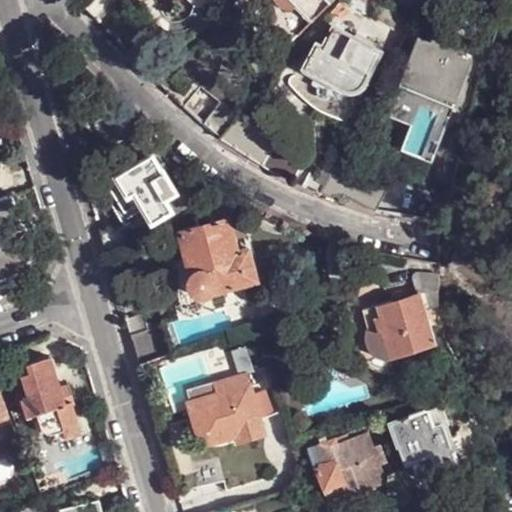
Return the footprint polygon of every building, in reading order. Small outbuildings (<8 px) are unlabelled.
[(86,0),(82,4),(99,20),(100,19),(118,0),(86,0)] [(288,11),(305,28),(334,0),(265,0),(267,2),(282,17),(288,11)] [(282,17),(299,34),(305,28),(288,11),(282,17)] [(343,88),(352,89),(360,86),(366,80),(384,47),(357,34),(355,38),(333,27),(323,47),(316,44),(303,68),(341,87),(343,88)] [(435,42),(448,46),(450,40),(438,35),(435,42)] [(405,70),(409,70),(456,90),(459,92),(473,57),(448,46),(435,42),(419,36),(405,70)] [(456,90),(409,70),(406,78),(453,97),(456,90)] [(204,85),(185,106),(196,117),(204,124),(221,137),(239,116),(224,103),(204,85)] [(239,116),(221,137),(245,154),(265,131),(241,114),(239,116)] [(146,211),(154,223),(172,211),(166,199),(177,192),(164,171),(163,171),(153,155),(116,176),(130,196),(136,193),(146,211)] [(322,190),(332,196),(334,192),(342,196),(345,190),(377,208),(390,185),(341,156),(322,190)] [(136,208),(140,214),(146,211),(136,193),(130,196),(116,176),(109,180),(115,188),(119,196),(129,212),(136,208)] [(0,277),(14,273),(18,265),(18,263),(35,257),(38,250),(28,221),(23,223),(13,194),(0,198),(0,277)] [(199,295),(204,296),(209,295),(214,291),(236,285),(258,279),(249,249),(240,252),(237,241),(249,237),(243,214),(230,218),(215,221),(200,225),(181,231),(187,255),(192,276),(190,279),(190,283),(191,289),(194,293),(199,295)] [(199,217),(200,225),(215,221),(212,214),(199,217)] [(102,234),(110,260),(133,244),(125,220),(102,234)] [(352,278),(356,247),(332,239),(328,251),(331,278),(352,278)] [(440,287),(439,274),(420,274),(416,276),(416,280),(420,295),(425,311),(440,306),(440,287)] [(260,296),(265,312),(280,307),(276,291),(260,296)] [(377,355),(390,359),(436,344),(425,311),(420,295),(380,307),(383,318),(379,321),(379,325),(381,333),(372,329),(368,328),(367,335),(369,346),(377,355)] [(380,307),(368,310),(366,311),(366,312),(372,329),(381,333),(379,325),(379,321),(383,318),(380,307)] [(151,330),(133,336),(141,365),(174,354),(166,325),(151,330)] [(49,430),(57,433),(68,429),(68,426),(80,421),(75,405),(78,404),(76,400),(69,403),(64,388),(63,384),(54,357),(31,364),(34,373),(26,376),(33,396),(27,398),(33,416),(41,413),(45,423),(49,430)] [(34,373),(31,364),(23,367),(26,376),(34,373)] [(204,443),(211,445),(218,444),(237,438),(239,444),(266,436),(248,373),(214,383),(217,391),(208,395),(208,396),(188,402),(190,408),(198,435),(199,437),(204,443)] [(64,388),(69,403),(76,400),(71,386),(64,388)] [(0,422),(11,418),(1,389),(0,389),(0,422)] [(458,465),(444,427),(449,425),(441,405),(390,424),(405,463),(412,461),(414,467),(419,479),(458,465)] [(0,444),(19,437),(11,418),(0,422),(0,444)] [(68,429),(57,433),(60,442),(85,434),(80,421),(68,426),(68,429)] [(324,496),(325,498),(327,498),(346,490),(348,495),(382,483),(386,481),(380,464),(377,456),(382,454),(379,446),(373,447),(367,432),(363,433),(361,429),(334,439),(335,443),(331,445),(329,440),(309,448),(326,495),(324,496)] [(377,456),(380,464),(386,461),(382,454),(377,456)] [(506,511),(511,510),(511,486),(483,497),(489,511),(499,508),(500,511),(506,511)] [(327,498),(329,502),(348,495),(346,490),(327,498)] [(321,511),(318,502),(318,501),(295,510),(295,511),(321,511)] [(101,511),(99,502),(62,511),(101,511)]
